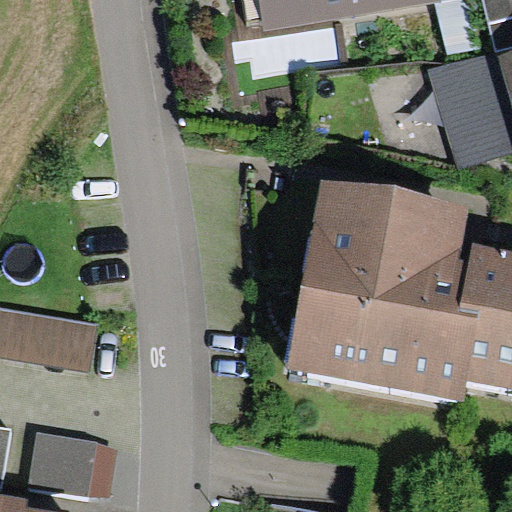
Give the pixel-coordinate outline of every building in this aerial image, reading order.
[(237,0),(243,28),(400,0),(237,0)] [(511,0),(489,0),(474,4),(491,73),(433,87),(453,166),(511,151),(511,0)] [(449,378),(511,388),(511,282),(436,269),(442,235),(322,214),(292,383),(443,410),(449,378)] [(0,353),(77,370),(84,337),(0,319),(0,353)] [(93,511),(103,456),(31,444),(21,500),(93,511)]
